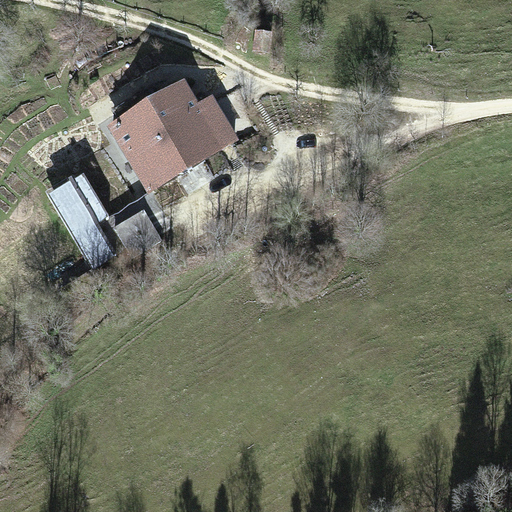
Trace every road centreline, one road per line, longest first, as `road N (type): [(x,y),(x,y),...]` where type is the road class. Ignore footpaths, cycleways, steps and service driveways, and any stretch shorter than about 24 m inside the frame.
road 1 (track): [(0,425),(86,320),(166,252),(260,198),(458,106)]
road 2 (track): [(50,0),(181,34),(297,81),(458,106)]
